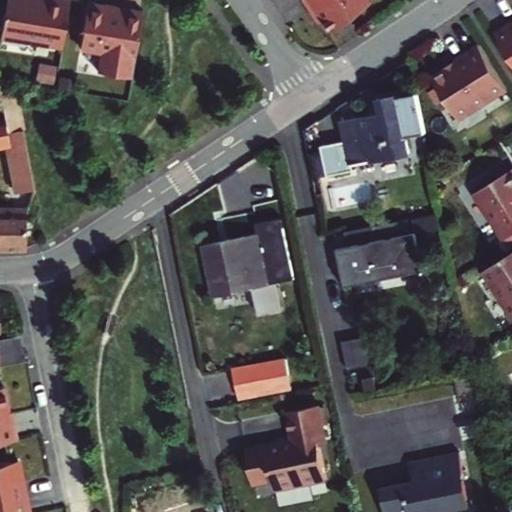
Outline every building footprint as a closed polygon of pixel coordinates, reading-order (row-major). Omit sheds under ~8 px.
[(6,0),(2,31),(64,40),(69,0),(6,0)] [(88,0),(81,43),(101,46),(98,66),(133,71),(144,4),(125,1),(124,5),(116,4),(117,0),(114,0),(88,0)] [(327,31),(368,3),(365,0),(301,0),(309,12),(313,9),(320,19),(327,31)] [(320,19),(313,9),(309,12),(316,22),(320,19)] [(511,20),(494,32),(511,60),(511,20)] [(503,84),(477,43),(453,58),(455,61),(432,76),(456,114),(503,84)] [(422,124),(413,85),(375,91),(376,99),(336,109),(340,132),(318,137),(320,147),(310,150),(314,168),(349,161),(351,156),(410,143),(407,127),(422,124)] [(15,92),(0,94),(0,96),(4,115),(7,133),(23,129),(19,112),(15,92)] [(4,115),(0,115),(0,142),(4,142),(13,190),(35,186),(23,129),(7,133),(4,115)] [(505,239),(511,234),(511,168),(475,192),(505,239)] [(25,209),(0,209),(0,245),(26,245),(25,209)] [(420,265),(413,228),(435,225),(433,209),(341,227),(345,241),(333,244),(338,268),(333,269),(335,278),(340,277),(341,281),(415,266),(420,265)] [(227,240),(202,245),(210,289),(252,279),(269,276),(259,223),(237,229),(225,231),(227,240)] [(200,235),(202,245),(227,240),(225,231),(200,235)] [(511,252),(486,269),(511,309),(511,252)] [(276,275),(252,279),(257,304),(280,300),(276,275)] [(370,331),(338,337),(345,371),(377,365),(370,331)] [(0,338),(0,363),(0,365),(26,360),(21,335),(0,338)] [(285,355),(228,367),(235,398),(292,386),(285,355)] [(0,442),(14,440),(11,420),(7,421),(1,391),(0,391),(0,442)] [(264,445),(251,448),(257,478),(277,474),(279,483),(330,473),(322,431),(329,430),(323,399),(291,405),(297,434),(263,441),(264,445)] [(378,485),(383,511),(449,511),(452,511),(450,502),(465,498),(455,447),(407,457),(411,479),(412,482),(405,484),(404,480),(378,485)] [(18,459),(0,462),(0,511),(30,511),(27,493),(23,494),(18,473),(21,472),(18,459)]
